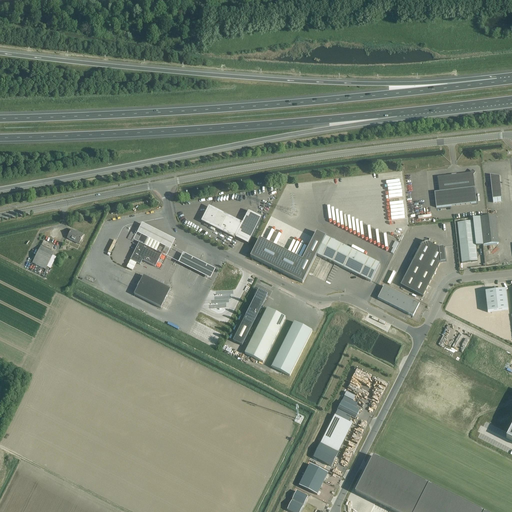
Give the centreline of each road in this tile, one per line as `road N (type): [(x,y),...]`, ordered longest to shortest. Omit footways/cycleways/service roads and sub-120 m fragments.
road 1 (motorway): [(497,82),(262,107),(0,119)]
road 2 (motorway): [(497,82),(286,80),(0,53)]
road 3 (motorway): [(0,189),(397,113)]
road 4 (motorway): [(0,139),(397,113)]
road 5 (tertiary): [(163,183),(511,134)]
road 6 (unclassified): [(163,183),(173,230),(314,300),(343,297),(421,336)]
road 7 (unclassified): [(334,511),(421,336)]
road 8 (tertiary): [(0,217),(163,183)]
